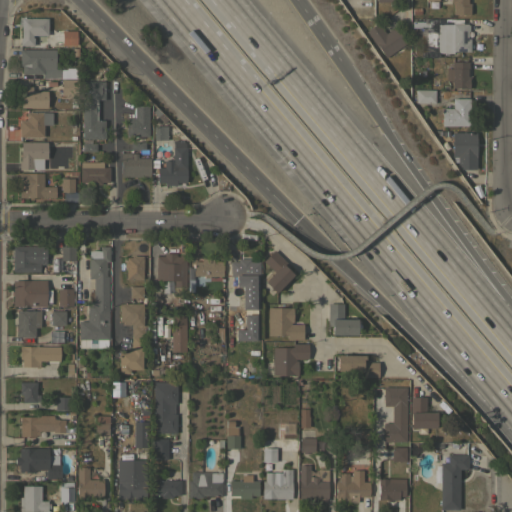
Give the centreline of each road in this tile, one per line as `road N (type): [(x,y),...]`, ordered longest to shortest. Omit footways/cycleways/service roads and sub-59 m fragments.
road 1 (motorway): [(82,0),(511,427)]
road 2 (residential): [(445,410),(381,347),(318,346),(312,268),(254,227),(224,216),(0,222)]
road 3 (motorway): [(168,0),(511,409)]
road 4 (motorway): [(511,332),(230,0)]
road 5 (motorway): [(511,310),(345,66)]
road 6 (residential): [(509,218),(502,0)]
